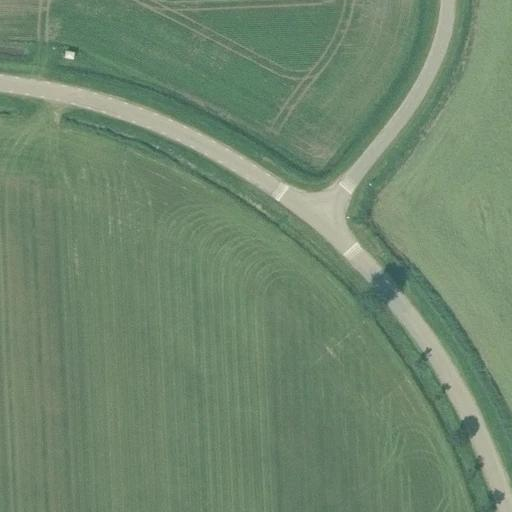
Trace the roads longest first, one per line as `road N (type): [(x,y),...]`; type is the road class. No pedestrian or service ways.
road 1 (unclassified): [(0,84),(47,89),(171,129),(321,220)]
road 2 (unclassified): [(508,511),(475,423),(430,343),(321,220)]
road 3 (unclassified): [(321,220),(429,73),(449,0)]
